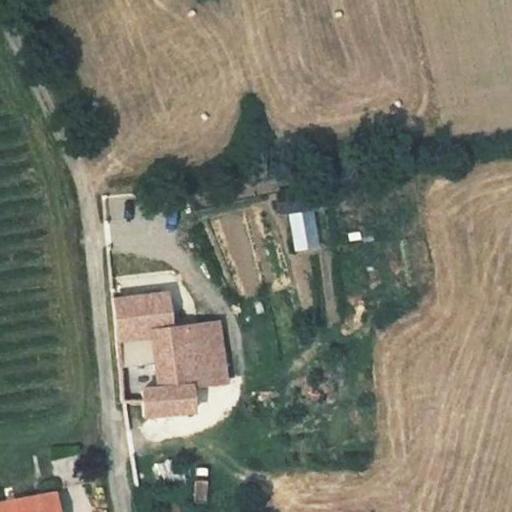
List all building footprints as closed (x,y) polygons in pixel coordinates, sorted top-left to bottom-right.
[(291,251),(317,247),(311,210),(285,215),(291,251)] [(171,329),(165,294),(112,301),(118,362),(154,358),(158,389),(141,391),(143,417),(191,413),(191,404),(193,403),(194,402),(195,400),(194,397),(191,395),(189,395),(188,387),(226,382),(218,323),(171,329)] [(137,399),(135,368),(121,368),(122,399),(137,399)] [(50,457),(58,489),(83,483),(75,451),(50,457)] [(0,511),(57,511),(54,494),(0,504),(0,511)]
